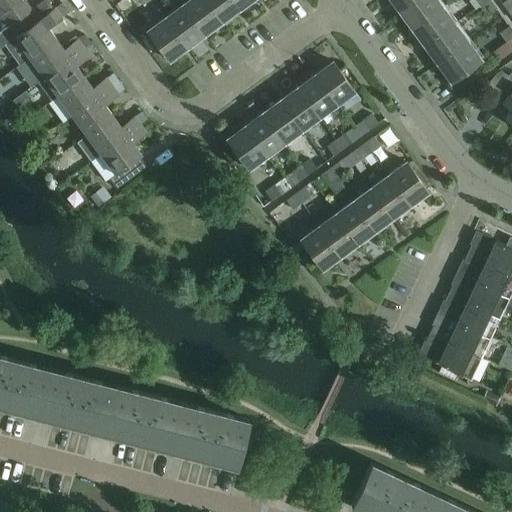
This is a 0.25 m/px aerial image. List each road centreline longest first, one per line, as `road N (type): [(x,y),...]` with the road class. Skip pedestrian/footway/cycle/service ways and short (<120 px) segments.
road 1 (residential): [(87,0),(168,110),(182,115),(342,5)]
road 2 (residential): [(254,511),(0,446)]
road 3 (residential): [(342,5),(472,180)]
road 4 (residential): [(397,344),(472,180)]
